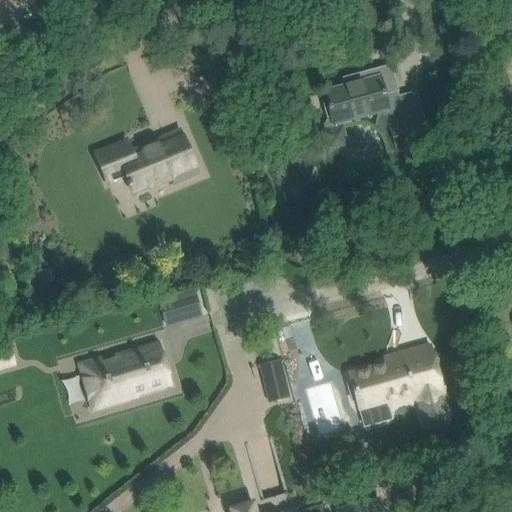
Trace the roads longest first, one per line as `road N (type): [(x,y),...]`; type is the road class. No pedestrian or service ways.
road 1 (residential): [(227,281),(511,205)]
road 2 (residential): [(92,50),(269,0)]
